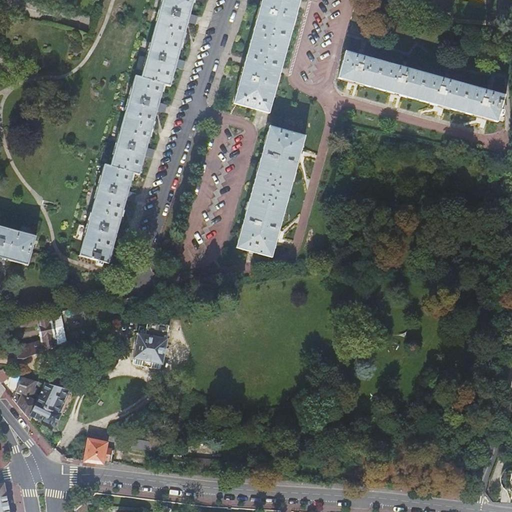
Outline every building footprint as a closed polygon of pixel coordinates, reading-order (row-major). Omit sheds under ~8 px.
[(191,0),(161,0),(141,77),(135,76),(109,167),(103,165),(78,256),(95,261),(94,266),(101,267),(101,263),(108,265),(132,173),(138,175),(162,83),(168,86),(191,0)] [(299,0),(262,0),(233,105),(269,113),(299,0)] [(505,96),(348,52),(340,79),(499,123),(500,117),(503,118),(505,111),(502,110),(504,103),(503,102),(505,96)] [(306,136),(270,126),(237,248),(271,257),(306,136)] [(0,255),(39,266),(47,236),(0,223),(0,255)] [(46,315),(7,322),(9,330),(35,325),(38,342),(12,348),(14,360),(22,360),(53,347),(46,315)] [(165,327),(144,323),(143,328),(136,327),(130,360),(130,364),(130,365),(131,365),(148,369),(155,371),(156,370),(157,369),(158,365),(159,366),(164,340),(163,340),(165,327)] [(44,384),(23,382),(16,401),(25,410),(34,420),(35,416),(39,405),(36,403),(44,384)] [(70,388),(48,382),(39,405),(35,416),(61,427),(77,389),(70,388)] [(149,449),(151,441),(140,439),(138,447),(149,449)] [(103,445),(85,441),(81,462),(99,465),(103,445)] [(138,456),(109,450),(106,462),(136,468),(138,456)] [(208,460),(186,458),(185,471),(207,473),(208,460)] [(0,511),(12,511),(7,486),(2,484),(0,484),(0,511)]
